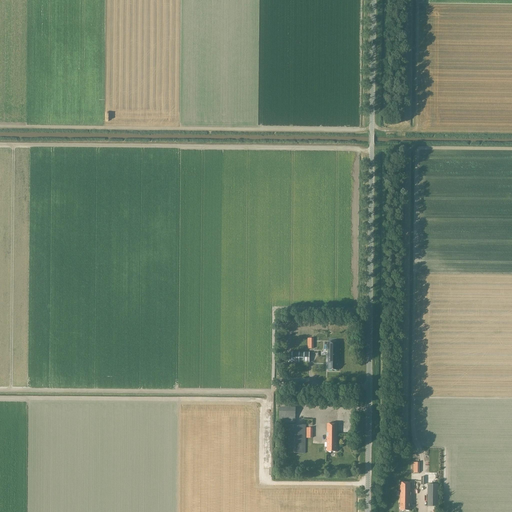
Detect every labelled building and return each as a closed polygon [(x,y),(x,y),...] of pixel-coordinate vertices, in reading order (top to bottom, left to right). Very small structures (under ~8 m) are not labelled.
[(338,370),(338,342),(328,342),(328,370),(338,370)] [(289,352),(289,362),(309,363),(309,352),(289,352)] [(301,390),(301,382),(286,382),(286,390),(301,390)] [(295,423),(296,407),(279,407),(279,423),(295,423)] [(337,452),(337,424),(327,424),(327,452),(337,452)] [(305,453),(306,425),(285,425),(285,453),(305,453)] [(410,511),(410,483),(400,482),(400,510),(410,511)] [(438,507),(438,484),(427,484),(427,506),(438,507)]
